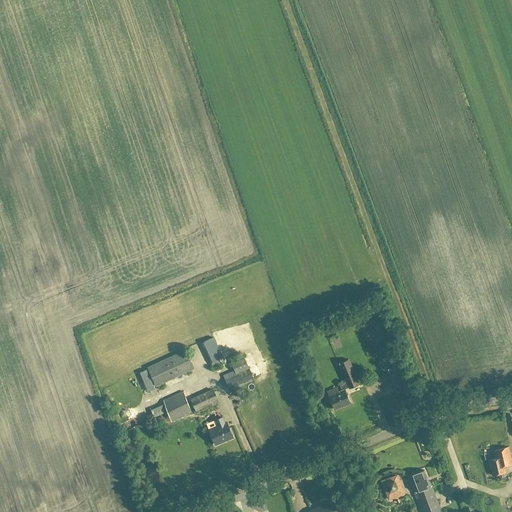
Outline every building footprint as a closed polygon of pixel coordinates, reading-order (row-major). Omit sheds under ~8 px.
[(223,360),(218,338),(207,341),(212,363),(223,360)] [(156,386),(169,380),(193,369),(184,351),(147,368),(156,386)] [(390,356),(381,359),(380,368),(387,374),(395,371),(401,372),(403,363),(397,362),(390,356)] [(235,371),(224,376),(229,389),(252,379),(243,358),(231,363),(235,371)] [(335,394),(333,390),(327,392),(335,410),(351,403),(345,389),(358,384),(348,360),(338,364),(346,381),(339,384),(342,391),(335,394)] [(212,390),(190,400),(195,411),(211,404),(212,406),(218,403),(212,390)] [(414,391),(398,399),(402,409),(419,401),(414,391)] [(182,392),(162,401),(172,422),(192,412),(182,392)] [(165,411),(162,404),(150,409),(153,416),(165,411)] [(209,430),(215,445),(233,437),(227,422),(225,423),(222,417),(214,421),(217,426),(209,430)] [(495,459),(488,460),(492,476),(505,473),(504,467),(511,464),(511,463),(508,447),(493,451),(495,459)] [(428,480),(424,470),(410,476),(416,492),(414,493),(421,511),(441,511),(438,504),(436,497),(432,486),(430,486),(428,480)] [(382,481),(384,486),(387,494),(402,489),(397,475),(382,481)] [(309,511),(339,511),(335,501),(312,510),(310,511),(309,511)]
